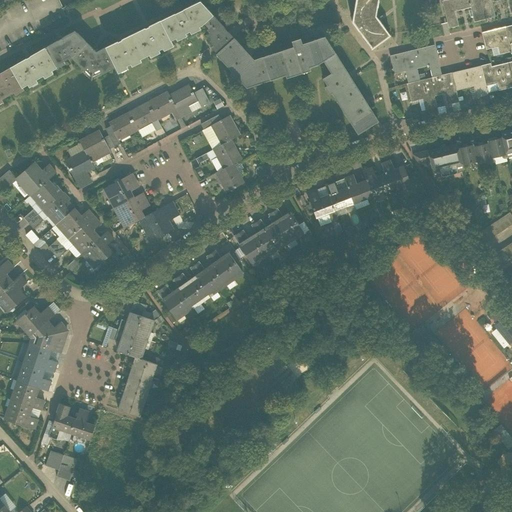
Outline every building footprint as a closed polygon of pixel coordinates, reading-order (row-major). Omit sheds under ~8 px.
[(378,0),(355,0),(355,5),(354,11),(352,22),(359,31),(363,36),(368,43),(371,46),(370,47),(372,49),(390,36),(376,16),(378,0)] [(474,22),(484,20),(479,0),(445,0),(442,1),(449,28),(459,26),(455,10),(470,7),(474,22)] [(511,0),(479,0),(484,20),(495,17),(491,1),(497,0),(507,0),(510,13),(511,12),(511,0)] [(202,25),(204,23),(213,15),(205,6),(202,8),(199,1),(183,9),(183,10),(176,13),(149,26),(149,27),(146,29),(145,28),(133,34),(145,57),(158,50),(160,53),(160,52),(159,50),(172,44),(173,46),(174,46),(171,40),(185,33),(186,36),(187,35),(186,33),(199,27),(200,29),(201,29),(199,26),(202,25)] [(213,45),(214,46),(229,32),(228,32),(225,29),(225,28),(213,15),(204,23),(209,28),(207,30),(217,41),(213,45)] [(511,50),(511,48),(510,44),(506,27),(482,33),(486,50),(497,47),(500,46),(502,54),(511,51),(511,50)] [(214,46),(219,52),(234,38),(229,32),(214,46)] [(132,63),(145,57),(133,34),(122,39),(122,40),(118,42),(118,41),(105,47),(96,52),(77,33),(71,37),(69,34),(62,38),(62,39),(58,41),(58,40),(30,56),(30,57),(27,59),(26,58),(11,67),(22,88),(57,68),(58,68),(57,65),(71,57),(84,71),(83,71),(84,72),(91,79),(91,84),(92,79),(102,74),(116,68),(119,73),(119,72),(118,70),(131,64),(132,66),(133,66),(132,63)] [(317,64),(323,60),(335,53),(325,36),(302,44),(300,38),(292,41),(295,49),(301,69),(317,64)] [(254,60),(234,38),(219,52),(216,54),(217,55),(219,53),(224,58),(222,60),(247,88),(256,85),(255,82),(261,80),(262,83),(271,80),(270,77),(263,57),(254,60)] [(426,47),(412,51),(417,69),(429,65),(430,70),(440,68),(434,45),(433,45),(433,47),(426,49),(426,47)] [(278,77),(301,69),(295,49),(280,54),(279,51),(263,57),(270,77),(277,74),(278,77)] [(419,81),(417,69),(412,51),(411,51),(412,52),(404,54),(404,52),(390,56),(394,74),(407,71),(410,83),(419,81)] [(323,79),(341,106),(361,93),(335,53),(323,60),(332,73),(323,79)] [(491,67),(481,69),(485,86),(497,83),(500,83),(501,90),(511,87),(511,77),(508,63),(491,67)] [(472,68),(451,73),(456,91),(476,86),(478,97),(487,95),(485,86),(481,69),(480,66),(480,68),(473,69),(472,68)] [(0,100),(22,88),(11,67),(0,73),(0,100)] [(440,68),(430,70),(432,77),(441,75),(440,68)] [(432,77),(429,78),(434,96),(447,93),(449,104),(458,102),(456,91),(451,73),(451,74),(444,76),(443,75),(441,75),(432,77)] [(429,78),(419,81),(410,83),(407,84),(411,102),(425,98),(428,110),(437,107),(434,96),(429,78)] [(176,108),(178,112),(188,106),(192,112),(201,107),(198,101),(193,93),(189,85),(169,96),(176,108)] [(202,88),(193,93),(198,101),(201,107),(210,102),(202,88)] [(168,92),(148,103),(157,119),(171,111),(176,108),(169,96),(168,92)] [(378,121),(361,93),(341,106),(345,114),(348,112),(351,118),(349,119),(354,127),(356,126),(361,132),(378,121)] [(148,103),(129,113),(137,129),(151,121),(157,119),(148,103)] [(192,112),(188,106),(178,112),(181,117),(181,118),(192,112)] [(171,111),(176,120),(181,117),(178,112),(176,108),(171,111)] [(118,139),(137,129),(129,113),(109,123),(111,127),(118,139)] [(201,124),(204,130),(204,129),(213,125),(213,124),(221,120),(218,114),(201,124)] [(213,125),(223,144),(231,140),(240,135),(229,116),(221,120),(213,124),(213,125)] [(152,124),(156,131),(161,127),(157,119),(151,121),(152,123),(152,124)] [(213,125),(204,129),(214,148),(223,144),(213,125)] [(106,129),(109,135),(115,147),(121,143),(118,139),(111,127),(106,129)] [(501,132),(502,137),(507,157),(511,155),(511,129),(511,130),(508,130),(508,131),(501,132)] [(80,141),(85,152),(91,162),(101,157),(101,156),(104,154),(102,150),(108,147),(104,138),(100,131),(80,141)] [(110,149),(115,147),(109,135),(104,138),(108,147),(110,149)] [(488,141),(488,143),(492,158),(501,155),(502,156),(502,158),(504,158),(505,158),(507,158),(507,157),(502,137),(497,138),(497,137),(495,136),(493,138),(492,139),(488,141)] [(214,148),(225,168),(233,164),(241,160),(231,140),(223,144),(214,148)] [(478,145),(473,146),(477,163),(486,161),(487,163),(490,163),(492,162),(493,160),(492,158),(488,143),(484,144),(483,143),(480,142),(478,144),(478,145)] [(463,168),(462,165),(458,148),(457,144),(451,146),(451,145),(447,146),(446,147),(443,148),(442,145),(441,145),(440,147),(440,148),(439,149),(439,148),(435,149),(435,150),(428,151),(431,162),(434,175),(435,176),(436,177),(437,177),(439,176),(439,175),(439,174),(442,173),(442,174),(455,171),(455,170),(458,170),(459,171),(461,171),(463,170),(463,169),(463,168)] [(463,147),(458,148),(462,165),(472,163),(473,164),(474,165),(476,165),(478,165),(477,163),(473,146),(473,144),(468,145),(467,145),(465,144),(463,145),(463,147)] [(111,152),(110,149),(108,147),(102,150),(104,154),(101,156),(101,157),(111,152)] [(412,154),(419,165),(431,162),(428,151),(428,150),(412,154)] [(94,168),(91,162),(85,152),(66,162),(74,178),(85,172),(94,168)] [(196,159),(199,164),(209,158),(206,153),(196,159)] [(381,164),(385,174),(390,186),(403,181),(404,183),(409,181),(404,166),(395,170),(391,161),(381,164)] [(30,195),(49,179),(42,172),(35,163),(17,179),(30,195)] [(244,184),(233,164),(225,168),(217,173),(220,178),(228,193),(244,184)] [(50,165),(42,172),(49,179),(56,173),(50,165)] [(363,171),(367,181),(371,194),(384,189),(385,191),(391,188),(390,186),(385,174),(376,177),(372,168),(363,171)] [(0,177),(0,187),(3,191),(17,179),(9,170),(0,177)] [(74,178),(77,184),(88,178),(85,172),(74,178)] [(206,178),(209,184),(220,178),(217,173),(206,178)] [(121,180),(124,185),(135,179),(132,174),(121,180)] [(344,179),(348,188),(353,201),(363,197),(364,199),(367,198),(372,196),(371,194),(367,181),(357,185),(354,175),(344,179)] [(91,183),(88,178),(77,184),(80,189),(91,183)] [(40,202),(46,208),(63,192),(57,185),(55,187),(49,179),(30,195),(38,203),(40,202)] [(104,188),(115,208),(131,199),(133,198),(130,192),(131,189),(133,189),(138,186),(135,179),(124,185),(121,180),(104,188)] [(344,179),(335,182),(339,192),(348,188),(344,179)] [(326,186),(329,195),(333,206),(334,208),(344,204),(345,206),(353,203),(353,201),(348,188),(339,192),(335,182),(326,186)] [(326,186),(316,190),(320,199),(329,195),(326,186)] [(327,209),(333,206),(329,195),(320,199),(316,190),(307,193),(316,217),(329,212),(327,209)] [(49,216),(56,224),(74,209),(71,205),(69,206),(66,202),(69,199),(63,192),(46,208),(43,210),(44,210),(46,208),(51,214),(49,216)] [(131,199),(134,205),(145,199),(142,193),(133,198),(131,199)] [(353,201),(353,203),(356,210),(369,205),(367,198),(364,199),(363,197),(353,201)] [(134,205),(131,199),(115,208),(125,227),(139,220),(144,217),(140,210),(141,208),(143,209),(149,205),(145,199),(134,205)] [(166,205),(173,218),(179,215),(173,202),(166,205)] [(337,217),(356,210),(353,203),(345,206),(344,204),(334,208),(337,217)] [(166,205),(144,217),(139,220),(144,230),(150,227),(156,239),(174,229),(169,220),(173,218),(166,205)] [(329,212),(316,217),(320,226),(338,219),(337,217),(334,208),(333,206),(327,209),(329,212)] [(24,218),(28,223),(39,214),(34,208),(24,218)] [(268,214),(273,223),(283,217),(278,208),(268,214)] [(72,236),(73,235),(94,217),(88,209),(80,216),(74,209),(56,224),(64,234),(67,231),(72,236)] [(283,217),(273,223),(287,244),(304,233),(291,212),(283,217)] [(44,219),(39,214),(28,223),(33,229),(44,219)] [(507,228),(511,225),(505,215),(500,218),(507,228)] [(75,245),(82,253),(100,238),(93,230),(101,224),(94,217),(73,235),(79,242),(75,245)] [(502,231),(507,228),(500,218),(496,221),(502,231)] [(251,225),(256,233),(266,228),(260,219),(251,225)] [(497,234),(502,231),(496,221),(491,224),(497,234)] [(266,228),(256,233),(270,255),(287,244),(273,223),(266,228)] [(493,237),(497,234),(491,224),(486,228),(493,237)] [(151,242),(156,239),(150,227),(144,230),(151,242)] [(488,240),(493,237),(486,228),(482,231),(488,240)] [(39,247),(44,241),(30,230),(25,236),(39,247)] [(234,236),(239,244),(248,239),(243,230),(234,236)] [(107,231),(100,238),(82,253),(88,261),(90,259),(96,266),(94,268),(95,270),(114,253),(106,245),(114,238),(107,231)] [(484,243),(488,240),(482,231),(477,234),(484,243)] [(253,265),(270,255),(256,233),(248,239),(239,244),(253,265)] [(479,246),(484,243),(477,234),(472,237),(479,246)] [(72,236),(69,239),(75,245),(79,242),(73,235),(72,236)] [(48,247),(53,253),(62,245),(57,239),(48,247)] [(67,251),(62,245),(53,253),(58,258),(67,251)] [(508,258),(511,256),(511,254),(506,246),(502,249),(508,258)] [(504,262),(508,258),(502,249),(497,252),(504,262)] [(206,256),(212,264),(221,258),(215,250),(206,256)] [(232,254),(238,262),(241,260),(236,251),(232,254)] [(499,265),(504,262),(497,252),(493,255),(499,265)] [(221,258),(212,264),(226,285),(243,273),(229,253),(221,258)] [(495,268),(499,265),(493,255),(488,258),(495,268)] [(66,267),(71,273),(80,264),(76,259),(66,267)] [(88,261),(94,268),(96,266),(90,259),(88,261)] [(0,266),(0,292),(13,282),(6,274),(14,268),(7,260),(0,266)] [(190,268),(196,276),(204,270),(198,261),(190,268)] [(204,270),(196,276),(210,296),(226,285),(212,264),(204,270)] [(174,279),(179,287),(188,281),(182,273),(174,279)] [(20,275),(13,282),(0,292),(0,301),(9,311),(25,297),(19,290),(27,283),(20,275)] [(188,281),(179,287),(193,308),(210,296),(196,276),(188,281)] [(157,291),(162,299),(172,293),(167,286),(166,285),(157,291)] [(177,319),(193,308),(179,287),(172,293),(162,299),(177,319)] [(130,312),(142,316),(146,305),(134,301),(130,312)] [(19,318),(32,333),(47,321),(54,315),(48,307),(40,314),(33,306),(19,318)] [(497,328),(510,343),(511,341),(511,319),(501,306),(491,314),(497,322),(494,324),(497,328)] [(117,351),(136,357),(141,359),(154,320),(142,316),(130,312),(127,321),(120,342),(117,351)] [(17,320),(30,336),(32,333),(19,318),(17,320)] [(115,340),(120,342),(127,321),(122,319),(115,340)] [(33,343),(48,348),(50,342),(63,346),(68,331),(61,323),(53,329),(47,321),(32,333),(35,337),(33,343)] [(109,337),(113,339),(117,328),(109,325),(102,344),(106,346),(109,337)] [(503,349),(510,343),(497,328),(491,333),(503,349)] [(30,342),(24,361),(27,362),(33,343),(30,342)] [(51,349),(60,352),(63,346),(50,342),(48,348),(51,349)] [(33,343),(27,362),(44,368),(54,371),(57,362),(47,359),(51,349),(48,348),(33,343)] [(485,387),(511,369),(511,367),(497,345),(483,353),(486,358),(479,362),(484,369),(476,375),(485,387)] [(288,366),(299,378),(312,365),(301,354),(288,366)] [(157,364),(141,359),(136,357),(133,364),(136,365),(135,368),(132,367),(131,370),(130,373),(133,374),(132,377),(129,376),(127,383),(124,390),(127,391),(126,394),(123,393),(123,396),(121,399),(124,400),(123,403),(121,402),(118,409),(139,417),(144,403),(148,390),(152,377),(157,364)] [(24,361),(17,380),(20,381),(27,362),(24,361)] [(20,381),(38,387),(41,379),(44,368),(27,362),(20,381)] [(511,378),(485,400),(511,433),(511,378)] [(44,380),(41,379),(38,387),(47,390),(51,381),(44,379),(44,380)] [(17,380),(11,399),(14,400),(20,381),(17,380)] [(14,400),(31,406),(34,398),(38,387),(20,381),(14,400)] [(37,398),(34,398),(31,406),(41,409),(44,400),(38,398),(37,398)] [(4,418),(7,419),(14,400),(11,399),(4,418)] [(7,419),(25,425),(28,417),(31,406),(14,400),(7,419)] [(61,429),(71,433),(76,419),(66,416),(69,406),(60,403),(53,424),(61,427),(61,429)] [(79,409),(76,419),(71,433),(90,439),(95,425),(85,422),(88,412),(79,409)] [(31,418),(28,417),(25,425),(35,428),(38,419),(31,417),(31,418)] [(508,449),(511,445),(511,437),(501,424),(493,430),(508,449)] [(45,465),(59,470),(61,462),(63,455),(50,450),(45,465)] [(68,464),(61,462),(59,470),(56,476),(63,479),(69,481),(74,467),(68,464)] [(0,511),(8,511),(10,511),(0,498),(0,511)] [(421,511),(438,511),(430,503),(421,511)]
